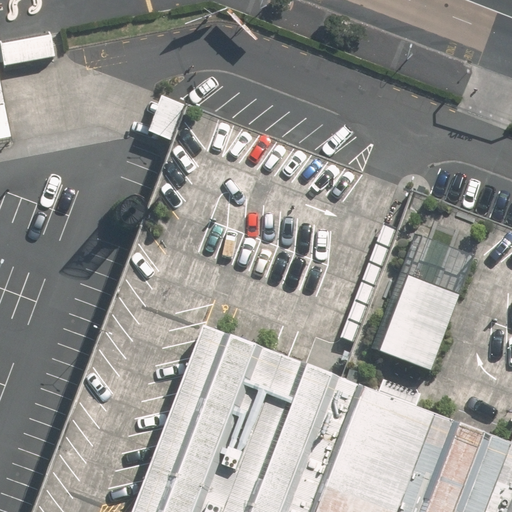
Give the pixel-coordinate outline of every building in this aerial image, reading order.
[(0,141),(10,139),(0,83),(0,62),(1,63),(2,68),(55,58),(54,53),(51,36),(0,45),(0,141)] [(185,106),(159,96),(146,132),(172,142),(185,106)] [(70,511),(221,120),(185,106),(172,142),(29,511),(70,511)] [(117,220),(118,224),(120,228),(124,231),(128,232),(132,232),(136,231),(139,228),(141,225),(143,220),(142,216),(140,212),(138,209),(134,207),(130,207),(126,207),(122,209),(119,212),(117,216),(117,220)] [(362,324),(397,231),(385,227),(342,337),(355,342),(362,324)] [(462,295),(411,275),(381,354),(433,373),(462,295)] [(511,511),(511,443),(207,329),(136,511),(511,511)]
